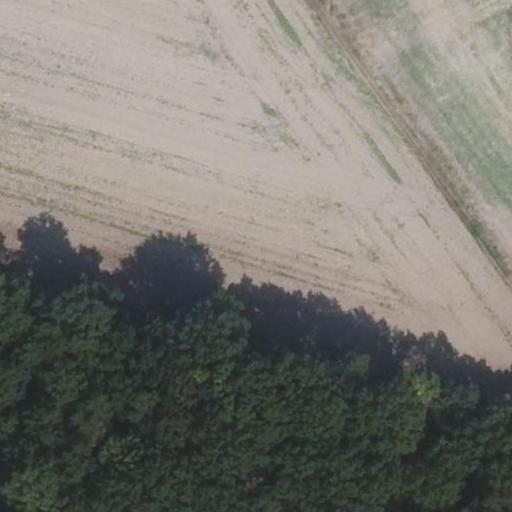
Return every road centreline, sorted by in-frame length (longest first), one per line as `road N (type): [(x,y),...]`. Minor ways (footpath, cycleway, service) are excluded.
road 1 (track): [(0,358),(511,503)]
road 2 (track): [(316,0),(371,90),(511,254)]
